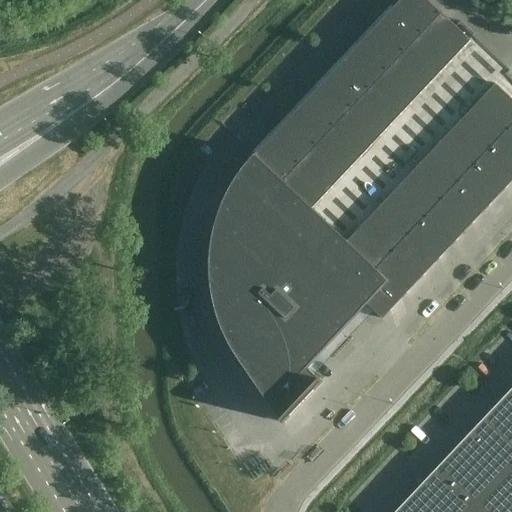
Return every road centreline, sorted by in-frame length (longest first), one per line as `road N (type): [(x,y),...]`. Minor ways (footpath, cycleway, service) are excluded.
road 1 (unknown): [(366,0),(194,175),(184,221),(183,297),(229,393),(302,483)]
road 2 (unclassified): [(276,511),(511,261)]
road 3 (secondary): [(0,175),(100,111),(182,44),(219,0)]
road 4 (secondary): [(199,0),(0,127)]
road 5 (residential): [(246,0),(105,146)]
road 6 (primary): [(81,511),(0,370)]
